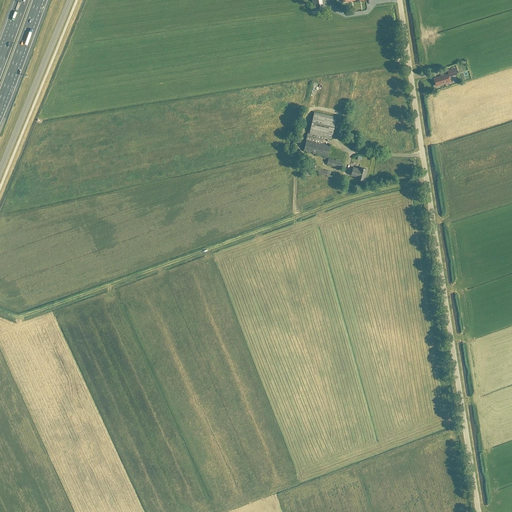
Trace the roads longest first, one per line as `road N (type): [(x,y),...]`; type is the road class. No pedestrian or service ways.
road 1 (unclassified): [(477,511),(399,0)]
road 2 (unclassified): [(0,171),(70,0)]
